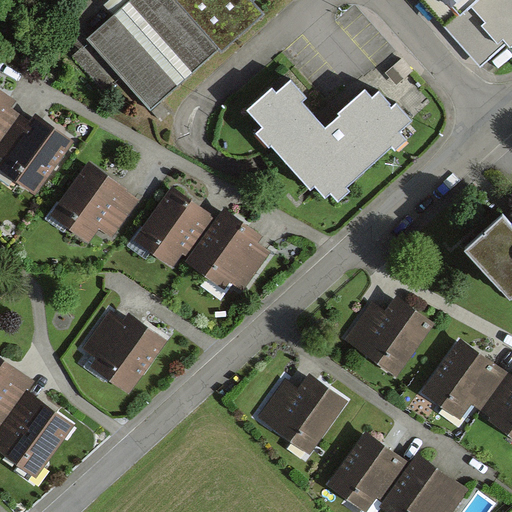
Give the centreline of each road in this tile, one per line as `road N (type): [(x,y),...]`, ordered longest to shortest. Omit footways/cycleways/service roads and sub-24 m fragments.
road 1 (residential): [(62,511),(494,121)]
road 2 (residential): [(386,0),(494,121)]
